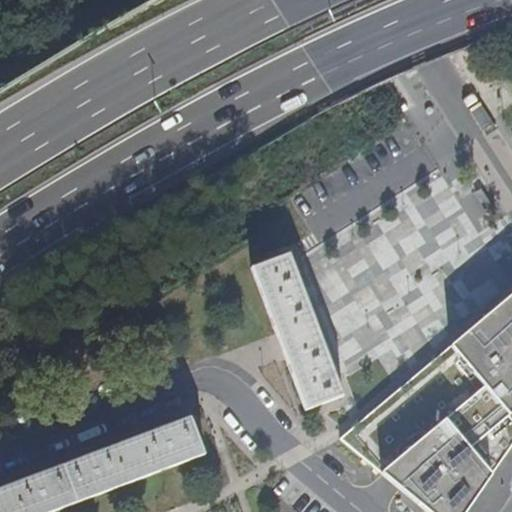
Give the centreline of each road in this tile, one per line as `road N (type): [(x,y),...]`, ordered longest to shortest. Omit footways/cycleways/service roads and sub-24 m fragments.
road 1 (motorway): [(0,248),(163,146),(312,69),(477,0)]
road 2 (residential): [(0,454),(188,383),(217,384),(295,457)]
road 3 (motorway): [(276,0),(130,75),(0,157)]
road 4 (residential): [(396,0),(511,183)]
